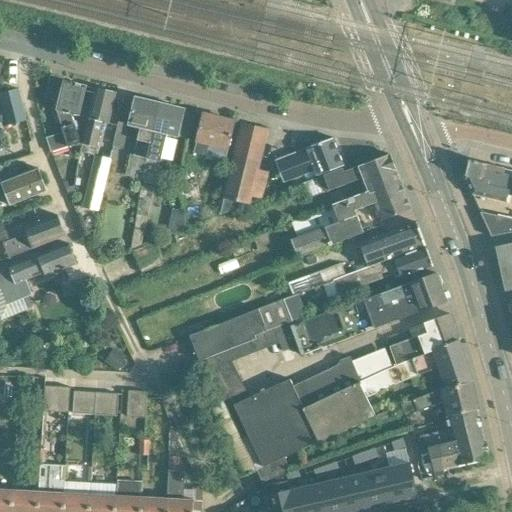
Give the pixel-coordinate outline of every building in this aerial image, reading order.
[(63,133),(46,138),(51,152),(76,144),(80,141),(72,114),(79,116),(82,106),(86,86),(63,81),(58,101),(56,111),(63,133)] [(95,88),(91,108),(80,152),(95,156),(103,123),(109,124),(116,93),(95,88)] [(18,89),(0,93),(0,95),(8,126),(26,121),(26,120),(18,89)] [(131,154),(126,176),(143,181),(147,158),(160,104),(135,98),(129,124),(141,127),(137,142),(134,155),(131,154)] [(143,181),(143,183),(155,185),(160,161),(161,161),(162,157),(168,134),(178,137),(180,129),(184,110),(160,104),(147,158),(143,181)] [(228,149),(230,141),(234,122),(203,114),(193,155),(185,154),(183,166),(203,171),(209,144),(228,149)] [(238,143),(220,215),(250,204),(252,194),(262,197),(269,170),(259,168),(263,149),(268,130),(242,123),(238,143)] [(333,138),(306,148),(308,153),(286,162),(287,165),(292,178),(314,170),(317,176),(344,166),(333,138)] [(472,195),(491,199),(508,203),(510,195),(511,195),(511,170),(468,160),(463,164),(461,170),(464,176),(466,176),(465,180),(472,195)] [(47,191),(38,168),(1,183),(10,206),(47,191)] [(85,198),(84,206),(97,210),(99,202),(106,175),(92,171),(85,198)] [(511,233),(511,218),(479,211),(491,237),(511,233)] [(56,215),(38,222),(25,227),(28,234),(4,244),(10,258),(65,236),(56,215)] [(136,226),(133,245),(142,246),(145,228),(136,226)] [(67,243),(0,269),(0,285),(8,305),(32,295),(26,281),(44,274),(45,277),(76,265),(67,243)] [(511,244),(497,248),(496,248),(505,290),(511,288),(511,244)] [(131,328),(121,307),(111,311),(110,312),(120,334),(131,328)] [(120,334),(110,312),(99,317),(109,339),(120,334)] [(43,412),(68,413),(69,389),(45,387),(43,412)] [(127,417),(145,418),(147,392),(129,391),(127,417)] [(73,413),(93,415),(95,394),(74,393),(73,413)] [(95,394),(93,415),(117,417),(118,395),(95,394)] [(392,443),(394,450),(406,446),(403,439),(392,443)] [(149,442),(140,441),(139,456),(148,456),(149,442)] [(36,511),(62,511),(63,493),(64,482),(65,467),(45,466),(46,450),(36,449),(35,465),(39,466),(38,492),(37,492),(36,511)] [(375,449),(364,453),(366,460),(378,456),(375,449)] [(366,460),(364,453),(352,457),(355,464),(366,460)] [(168,499),(166,511),(193,511),(194,507),(194,500),(183,500),(185,472),(179,472),(179,458),(169,458),(167,499),(168,499)] [(337,463),(325,467),(328,474),(339,470),(337,463)] [(409,463),(389,467),(396,501),(417,496),(409,463)] [(14,482),(21,483),(22,464),(15,464),(14,482)] [(328,474),(325,467),(314,471),(317,478),(328,474)] [(396,501),(389,467),(369,472),(376,506),(396,501)] [(376,506),(369,472),(349,477),(357,510),(376,506)] [(348,511),(357,510),(349,477),(329,481),(336,511),(348,511)] [(114,511),(140,511),(141,498),(142,481),(116,480),(116,485),(115,496),(114,511)] [(294,511),(289,490),(287,481),(265,486),(271,511),(294,511)] [(336,511),(329,481),(309,486),(315,511),(336,511)] [(315,511),(309,486),(289,490),(294,511),(315,511)] [(0,511),(10,511),(12,491),(0,490),(0,511)] [(10,511),(36,511),(37,492),(12,491),(10,511)] [(62,511),(87,511),(89,495),(63,493),(62,511)] [(87,511),(114,511),(115,496),(89,495),(87,511)] [(140,511),(166,511),(168,499),(167,499),(141,498),(140,511)] [(194,507),(193,511),(202,511),(203,501),(194,500),(194,507)]
